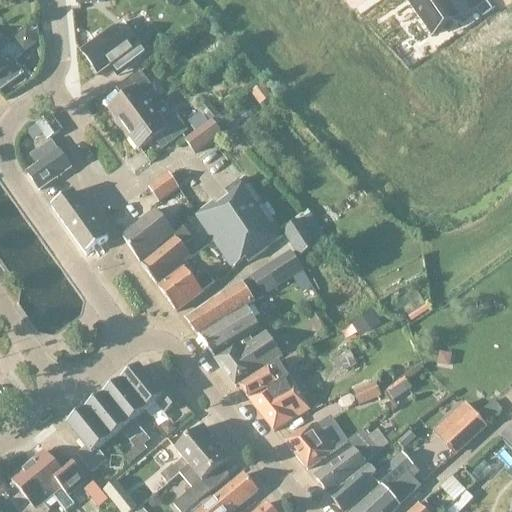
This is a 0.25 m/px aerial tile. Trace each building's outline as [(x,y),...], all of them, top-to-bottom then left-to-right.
[(406,0),(432,37),(455,21),(440,0),(406,0)] [(122,23),(81,54),(97,76),(117,60),(125,71),(146,56),(122,23)] [(507,62),(486,33),(452,58),(474,87),(507,62)] [(1,63),(0,61),(0,93),(23,77),(9,57),(1,63)] [(108,111),(123,132),(152,111),(143,98),(153,91),(139,72),(115,90),(123,100),(108,111)] [(161,122),(152,111),(123,132),(139,153),(154,142),(161,151),(188,131),(174,112),(161,122)] [(48,142),(61,132),(50,118),(37,128),(48,142)] [(211,122),(184,143),(193,155),(221,135),(211,122)] [(36,168),(25,176),(37,193),(70,170),(51,143),(29,158),(36,168)] [(148,191),(159,205),(179,190),(168,176),(148,191)] [(211,204),(194,217),(231,271),(245,261),(247,264),(281,238),(243,180),(224,194),(229,200),(216,210),(211,204)] [(50,209),(85,258),(107,242),(72,194),(50,209)] [(173,236),(154,212),(119,239),(138,263),(173,236)] [(307,212),(279,230),(281,233),(298,260),(316,248),(326,242),(307,212)] [(139,267),(144,273),(155,286),(171,273),(189,259),(181,248),(191,241),(181,229),(173,235),(174,240),(139,267)] [(302,295),(312,288),(291,253),(255,278),(266,296),(292,279),(302,295)] [(156,289),(175,313),(212,285),(204,275),(193,283),(183,269),(156,289)] [(251,279),(241,285),(252,302),(261,297),(251,279)] [(241,285),(185,322),(194,335),(198,339),(245,309),(253,304),(252,302),(241,285)] [(245,309),(198,339),(213,361),(259,332),(245,309)] [(331,330),(320,312),(306,320),(317,338),(331,330)] [(380,327),(371,312),(350,325),(359,340),(380,327)] [(339,338),(352,332),(346,319),(333,324),(339,338)] [(249,340),(214,362),(235,389),(281,358),(265,335),(251,344),(249,340)] [(298,353),(283,362),(287,371),(303,362),(298,353)] [(331,362),(338,376),(355,367),(349,354),(331,362)] [(247,401),(287,381),(283,372),(279,365),(267,371),(239,390),(247,401)] [(138,369),(120,384),(144,414),(156,404),(165,415),(180,403),(165,384),(156,391),(138,369)] [(410,391),(404,381),(386,393),(392,403),(410,391)] [(291,382),(272,391),(248,402),(273,434),(309,413),(291,382)] [(120,384),(102,398),(142,447),(148,442),(141,434),(142,434),(133,423),(144,414),(120,384)] [(375,385),(353,395),(358,408),(380,398),(375,385)] [(102,398),(85,412),(109,442),(120,433),(135,451),(123,460),(129,467),(146,452),(142,447),(102,398)] [(97,452),(109,442),(84,412),(66,427),(85,449),(76,457),(91,475),(106,463),(97,452)] [(471,413),(438,443),(453,459),(486,429),(471,413)] [(316,426),(283,443),(306,471),(334,452),(316,426)] [(159,477),(166,486),(215,445),(203,429),(175,453),(182,461),(174,468),(172,466),(159,477)] [(352,452),(313,479),(328,498),(366,468),(364,465),(378,455),(378,454),(388,446),(377,432),(367,440),(361,433),(346,444),(352,452)] [(408,433),(397,444),(404,451),(415,440),(408,433)] [(192,491),(173,507),(177,511),(187,511),(191,509),(198,504),(197,503),(225,480),(217,472),(229,461),(215,445),(204,455),(178,476),(189,488),(192,491)] [(140,464),(146,473),(166,461),(160,452),(140,464)] [(65,459),(55,467),(43,453),(26,468),(51,499),(52,498),(62,511),(66,511),(74,506),(67,499),(86,483),(65,459)] [(395,511),(420,489),(412,480),(419,474),(401,456),(389,467),(372,481),(379,490),(354,511),(395,511)] [(47,511),(42,506),(51,499),(26,468),(9,482),(20,495),(9,504),(16,511),(47,511)] [(349,511),(373,490),(372,487),(367,481),(373,476),(366,469),(329,499),(340,511),(349,511)] [(449,500),(462,490),(448,473),(435,484),(449,500)] [(203,510),(201,511),(234,511),(256,493),(242,477),(213,501),(208,496),(198,504),(203,510)] [(113,485),(103,493),(117,509),(118,511),(133,511),(134,511),(113,485)]
